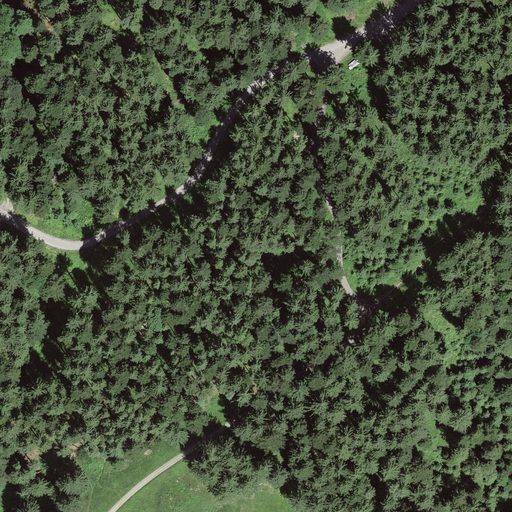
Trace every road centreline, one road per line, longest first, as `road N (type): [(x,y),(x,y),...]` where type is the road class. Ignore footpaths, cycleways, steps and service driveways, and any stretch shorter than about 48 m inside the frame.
road 1 (track): [(106,511),(350,342),(359,326),(314,163),(325,54)]
road 2 (track): [(325,54),(268,73),(183,187),(135,218),(89,241),(60,243),(0,218)]
